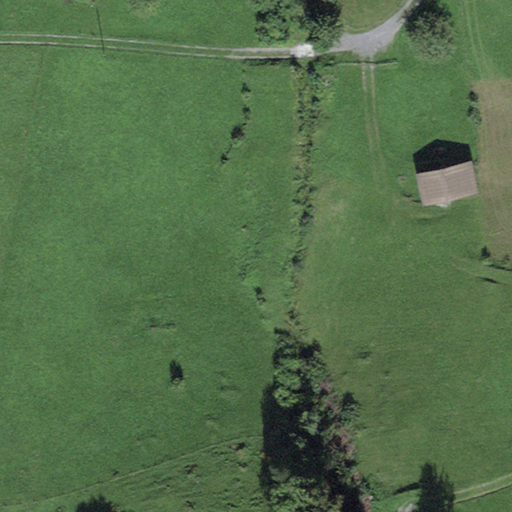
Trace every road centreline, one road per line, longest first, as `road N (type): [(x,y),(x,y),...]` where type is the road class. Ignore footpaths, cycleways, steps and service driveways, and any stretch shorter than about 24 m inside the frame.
road 1 (track): [(0,40),(286,57),(371,44),(425,0)]
road 2 (track): [(388,190),(371,44)]
